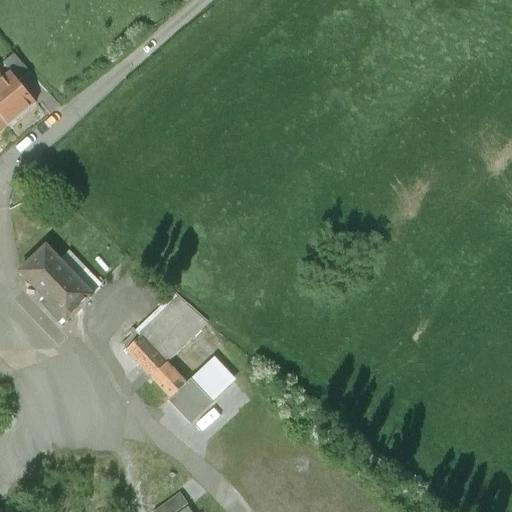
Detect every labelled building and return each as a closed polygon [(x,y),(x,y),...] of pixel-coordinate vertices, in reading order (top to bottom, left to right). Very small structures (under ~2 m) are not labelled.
[(29,73),(13,55),(2,64),(9,72),(19,83),(29,73)] [(19,83),(9,72),(1,80),(0,78),(0,131),(35,101),(19,83)] [(92,297),(46,246),(19,271),(65,322),(92,297)] [(172,297),(121,345),(170,399),(185,384),(166,364),(202,329),(172,297)] [(188,377),(212,402),(235,379),(212,355),(188,377)]
